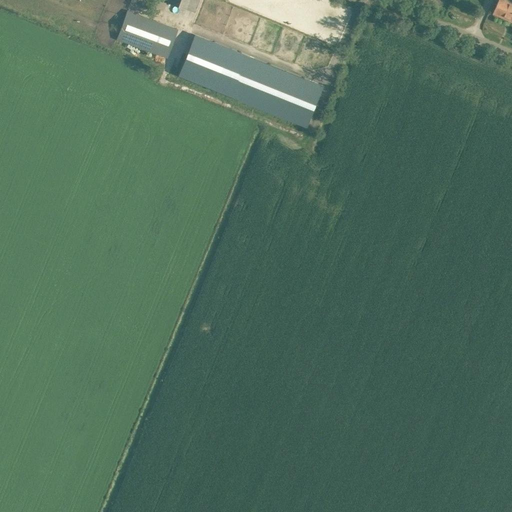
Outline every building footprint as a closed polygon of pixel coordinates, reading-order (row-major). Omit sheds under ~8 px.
[(138,0),(130,0),(128,7),(135,9),(138,0)] [(168,0),(168,2),(196,11),(199,0),(168,0)] [(511,2),(506,0),(499,0),(498,5),(494,14),(511,21),(511,2)] [(126,11),(116,40),(166,58),(177,29),(126,11)] [(194,34),(178,75),(308,127),(324,86),(194,34)]
